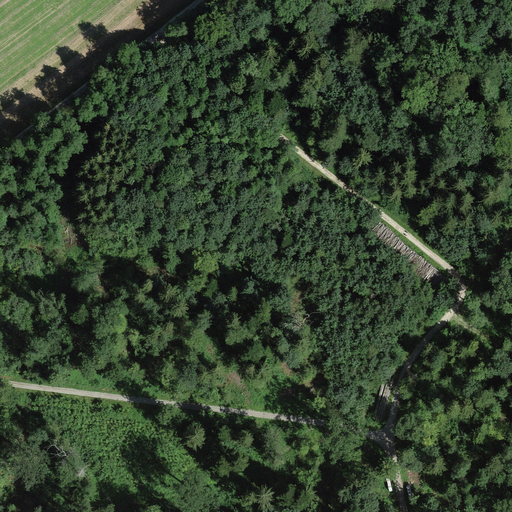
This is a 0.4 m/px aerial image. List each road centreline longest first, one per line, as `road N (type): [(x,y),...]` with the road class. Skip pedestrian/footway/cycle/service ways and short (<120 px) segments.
road 1 (track): [(406,511),(389,438),(396,399),(415,353),(459,299),(458,277),(153,34)]
road 2 (track): [(0,382),(343,425),(389,438)]
road 3 (track): [(0,154),(202,0)]
